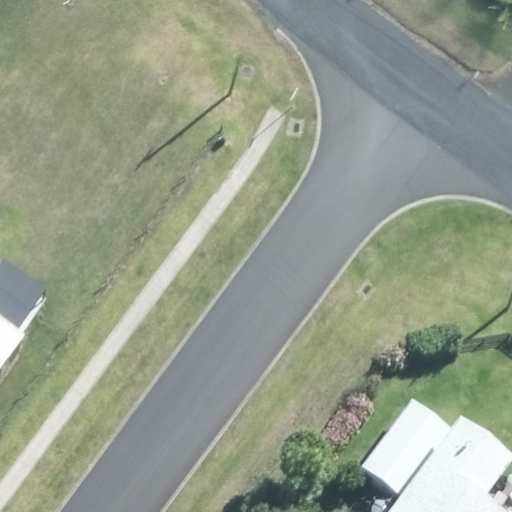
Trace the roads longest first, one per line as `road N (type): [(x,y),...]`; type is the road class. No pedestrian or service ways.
road 1 (residential): [(101,511),(424,89)]
road 2 (residential): [(424,89),(311,0)]
